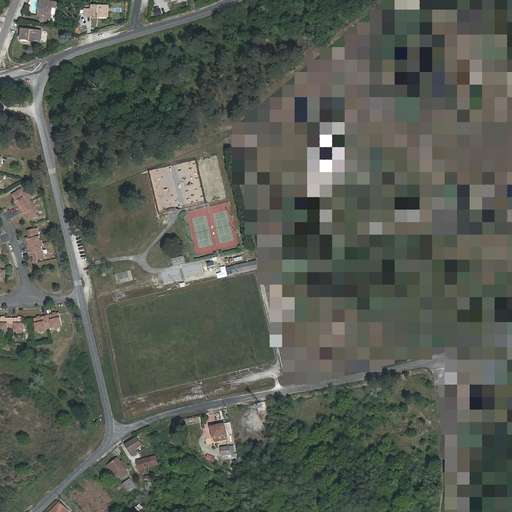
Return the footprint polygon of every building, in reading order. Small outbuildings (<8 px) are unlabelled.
[(56,3),(42,1),(39,19),(52,21),(53,14),(55,15),(56,3)] [(85,16),(98,17),(98,16),(98,15),(108,16),(108,6),(86,5),(85,16)] [(42,31),(22,29),(21,42),(29,42),(29,40),(41,42),(42,31)] [(304,161),(330,155),(323,130),(328,129),(327,126),(325,127),(323,119),(301,124),(302,128),(294,130),(300,156),(303,156),(304,161)] [(323,130),(330,155),(334,154),(328,129),(323,130)] [(335,154),(337,163),(352,160),(350,150),(335,154)] [(20,208),(31,201),(26,192),(23,193),(21,190),(14,194),(17,199),(15,200),(20,208)] [(35,212),(37,211),(31,201),(20,208),(25,216),(27,215),(30,220),(37,216),(35,212)] [(41,243),(38,229),(29,230),(31,237),(26,238),(28,246),(41,243)] [(41,243),(28,246),(30,254),(34,253),(36,260),(44,258),(41,243)] [(233,267),(234,273),(258,267),(256,261),(233,267)] [(50,328),(62,325),(59,313),(47,316),(50,328)] [(35,319),(37,331),(50,328),(47,316),(35,319)] [(0,318),(0,330),(8,331),(8,328),(12,328),(12,321),(8,321),(8,319),(0,318)] [(16,328),(16,331),(24,331),(24,319),(16,319),(16,321),(12,321),(12,328),(16,328)] [(222,426),(221,424),(211,426),(213,437),(214,437),(215,441),(227,438),(227,434),(226,425),(222,426)] [(142,445),(137,437),(126,444),(131,453),(133,452),(132,451),(142,445)] [(232,453),(231,446),(222,447),(223,455),(232,453)] [(126,468),(118,456),(107,463),(111,468),(113,466),(118,474),(119,474),(121,476),(128,472),(125,469),(126,468)] [(155,456),(144,459),(146,467),(157,464),(155,456)] [(144,459),(137,461),(139,468),(146,467),(144,459)] [(130,480),(125,484),(129,489),(134,485),(130,480)] [(50,511),(60,503),(59,502),(47,511),(50,511)] [(62,511),(66,509),(60,503),(50,511),(62,511)]
